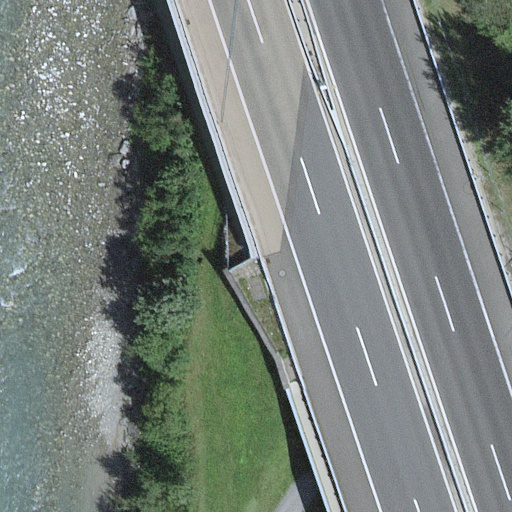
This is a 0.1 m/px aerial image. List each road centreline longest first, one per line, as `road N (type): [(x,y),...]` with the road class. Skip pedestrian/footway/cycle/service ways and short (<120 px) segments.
road 1 (motorway): [(242,0),(417,511)]
road 2 (motorway): [(511,491),(347,0)]
road 3 (track): [(511,290),(336,450),(301,511)]
